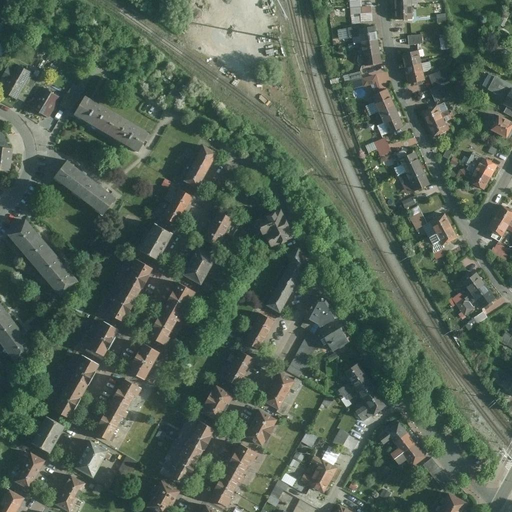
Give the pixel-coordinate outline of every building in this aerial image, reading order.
[(395,5),(395,20),(411,19),(411,4),(395,5)] [(361,6),(350,7),(351,14),(354,14),(354,23),(361,23),(360,13),(362,13),(361,6)] [(446,13),(437,14),(438,22),(447,21),(446,13)] [(350,37),(359,35),(360,42),(377,39),(375,26),(358,29),(358,26),(349,27),(350,37)] [(422,34),(408,35),(409,44),(423,43),(422,34)] [(449,36),(439,38),(442,50),(451,48),(449,36)] [(377,39),(360,42),(364,66),(381,63),(377,39)] [(401,53),(405,68),(421,64),(417,49),(401,53)] [(405,68),(409,84),(425,80),(421,64),(405,68)] [(16,65),(2,90),(17,99),(31,73),(16,65)] [(440,70),(429,75),(433,86),(445,82),(440,70)] [(361,71),(349,74),(351,80),(362,77),(361,71)] [(376,74),(362,78),(364,87),(378,83),(376,74)] [(33,88),(38,78),(33,75),(28,85),(33,88)] [(508,106),(511,107),(511,84),(495,76),(489,89),(506,98),(503,103),(508,106)] [(460,92),(467,84),(462,79),(455,87),(460,92)] [(441,84),(430,89),(436,101),(446,97),(441,84)] [(43,87),(31,108),(49,117),(61,96),(43,87)] [(372,95),(379,112),(395,105),(387,88),(372,95)] [(66,109),(74,95),(67,92),(60,105),(66,109)] [(71,114),(105,133),(116,115),(81,96),(71,114)] [(421,111),(427,124),(450,113),(448,110),(441,113),(437,104),(421,111)] [(395,105),(379,112),(388,133),(404,127),(395,105)] [(427,124),(433,137),(449,130),(445,121),(452,118),(450,113),(427,124)] [(464,113),(459,119),(466,124),(470,119),(464,113)] [(507,138),(511,128),(511,120),(499,113),(497,117),(490,113),(482,128),(491,133),(493,130),(507,138)] [(139,152),(150,134),(116,115),(105,133),(139,152)] [(0,168),(9,170),(11,148),(10,148),(4,134),(0,131),(0,168)] [(385,138),(374,142),(377,148),(388,144),(385,138)] [(388,144),(377,148),(381,157),(392,152),(388,144)] [(207,170),(217,153),(202,145),(192,162),(207,170)] [(394,167),(398,176),(422,166),(415,152),(400,159),(402,164),(394,167)] [(466,164),(469,165),(491,177),(497,166),(473,153),(466,164)] [(459,160),(453,157),(451,163),(457,166),(459,160)] [(55,178),(79,196),(91,179),(68,161),(55,178)] [(197,187),(207,170),(192,162),(182,179),(197,187)] [(457,176),(484,190),(491,177),(469,165),(467,168),(460,170),(457,176)] [(430,184),(422,166),(398,176),(402,184),(410,180),(415,191),(430,184)] [(104,215),(116,198),(91,179),(79,196),(104,215)] [(169,201),(184,210),(192,196),(177,187),(169,201)] [(412,197),(402,202),(405,209),(416,204),(412,197)] [(184,210),(169,201),(161,216),(177,224),(184,210)] [(501,237),(511,218),(511,212),(500,205),(486,228),(501,237)] [(295,237),(279,207),(250,219),(259,237),(268,233),(274,246),(295,237)] [(216,211),(209,226),(224,234),(232,219),(216,211)] [(421,211),(410,217),(416,229),(427,224),(421,211)] [(430,221),(436,233),(452,226),(445,214),(430,221)] [(52,251),(26,220),(7,237),(33,267),(52,251)] [(158,260),(173,233),(157,225),(142,251),(158,260)] [(209,226),(201,241),(217,249),(224,234),(209,226)] [(452,226),(436,233),(443,245),(458,237),(452,226)] [(507,249),(498,243),(495,248),(504,254),(507,249)] [(285,269),(301,277),(307,263),(298,247),(284,254),(288,262),(285,269)] [(444,248),(433,254),(436,260),(447,254),(444,248)] [(78,281),(52,251),(33,267),(60,297),(78,281)] [(197,252),(183,277),(197,284),(210,260),(197,252)] [(143,286),(152,268),(135,259),(125,276),(143,286)] [(291,296),(301,277),(285,269),(275,287),(291,296)] [(463,283),(471,293),(485,283),(477,273),(463,283)] [(133,303),(143,286),(125,276),(116,294),(133,303)] [(485,283),(471,293),(456,304),(464,316),(475,309),(469,302),(472,300),(474,302),(476,301),(482,308),(495,298),(485,283)] [(177,284),(167,302),(182,310),(192,292),(177,284)] [(281,314),(291,296),(275,287),(265,306),(281,314)] [(124,321),(133,303),(116,294),(106,312),(124,321)] [(327,298),(316,298),(300,326),(309,331),(314,322),(317,324),(319,328),(338,317),(327,298)] [(167,302),(157,319),(172,328),(182,310),(167,302)] [(0,345),(20,331),(0,303),(0,345)] [(483,312),(465,325),(469,331),(487,318),(483,312)] [(267,335),(275,321),(260,313),(252,328),(267,335)] [(157,319),(147,337),(161,346),(172,328),(157,319)] [(112,343),(118,330),(103,322),(96,336),(112,343)] [(341,327),(323,338),(332,352),(350,341),(341,327)] [(259,350),(267,335),(252,328),(244,342),(259,350)] [(20,331),(0,345),(13,364),(34,349),(20,331)] [(308,331),(286,371),(299,378),(321,338),(308,331)] [(499,341),(505,345),(511,335),(505,332),(499,341)] [(104,358),(112,343),(96,336),(89,350),(104,358)] [(150,367),(158,353),(144,345),(136,359),(150,367)] [(246,373),(254,358),(239,350),(231,364),(246,373)] [(89,383),(99,364),(81,354),(71,373),(89,383)] [(141,380),(150,367),(136,359),(128,372),(141,380)] [(344,398),(346,397),(369,380),(357,363),(343,373),(353,387),(351,388),(347,384),(338,390),(344,398)] [(237,387),(246,373),(231,364),(223,379),(237,387)] [(78,401),(89,383),(71,373),(61,391),(78,401)] [(279,373),(271,387),(286,395),(294,381),(279,373)] [(511,377),(505,373),(502,378),(509,382),(511,377)] [(358,394),(363,400),(377,391),(369,380),(346,397),(349,401),(358,394)] [(129,407),(140,390),(124,381),(113,398),(129,407)] [(201,411),(218,421),(232,397),(215,387),(201,411)] [(286,395),(271,387),(263,402),(278,410),(286,395)] [(68,419),(78,401),(61,391),(50,409),(68,419)] [(374,416),(388,406),(377,391),(363,400),(366,405),(355,412),(363,422),(373,415),(374,416)] [(119,425),(129,407),(113,398),(103,415),(119,425)] [(277,419),(260,410),(245,440),(262,448),(265,443),(266,444),(275,426),(274,426),(277,419)] [(108,442),(119,425),(103,415),(92,432),(108,442)] [(50,452),(64,426),(46,417),(32,443),(50,452)] [(206,448),(215,430),(199,421),(189,439),(206,448)] [(391,440),(394,444),(408,434),(399,422),(378,438),(383,445),(391,440)] [(347,435),(339,431),(333,443),(341,447),(347,435)] [(394,460),(416,444),(408,434),(394,444),(399,449),(391,455),(394,460)] [(196,466),(206,448),(189,439),(179,457),(196,466)] [(94,476),(108,451),(90,441),(76,466),(94,476)] [(247,472),(257,453),(239,444),(229,463),(247,472)] [(416,444),(394,460),(399,467),(406,461),(412,469),(426,458),(416,444)] [(330,446),(325,458),(337,464),(343,452),(330,446)] [(37,475),(45,461),(30,453),(22,467),(37,475)] [(186,484),(196,466),(179,457),(170,475),(186,484)] [(331,482),(338,469),(315,457),(311,464),(318,468),(315,474),(331,482)] [(451,480),(432,458),(424,465),(443,487),(451,480)] [(238,491),(247,472),(229,463),(220,481),(238,491)] [(29,490),(37,475),(22,467),(14,481),(29,490)] [(324,495),(331,482),(315,474),(313,478),(306,474),(301,483),(324,495)] [(85,483),(71,475),(62,492),(77,499),(85,483)] [(150,511),(168,511),(180,491),(161,481),(146,510),(150,511)] [(228,509),(238,491),(220,481),(210,500),(228,509)] [(9,492),(0,507),(0,511),(18,511),(25,501),(9,492)] [(61,511),(69,511),(77,499),(62,492),(54,508),(61,511)] [(437,511),(463,511),(468,504),(448,493),(437,511)]
